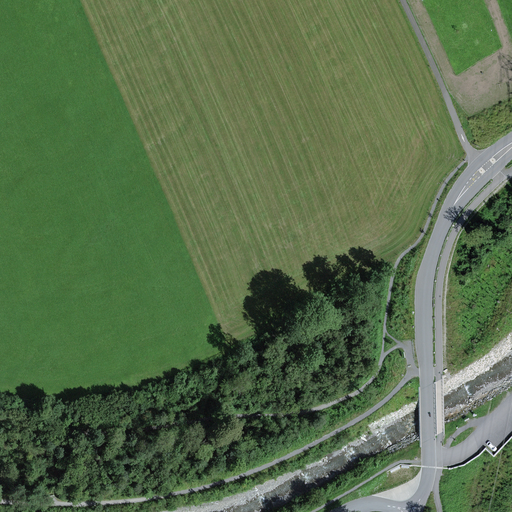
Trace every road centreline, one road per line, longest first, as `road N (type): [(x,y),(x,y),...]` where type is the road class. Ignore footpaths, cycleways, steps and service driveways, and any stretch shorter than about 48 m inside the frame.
road 1 (track): [(426,349),(365,415),(256,470),(121,502),(0,501)]
road 2 (unclassified): [(414,511),(429,471),(426,269),(447,212),(486,166)]
road 3 (residential): [(402,0),(476,157)]
